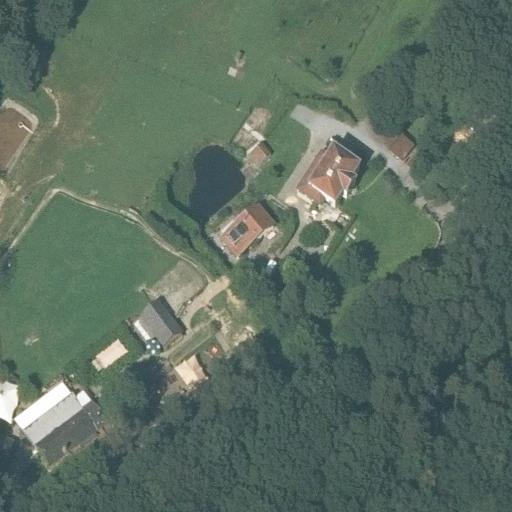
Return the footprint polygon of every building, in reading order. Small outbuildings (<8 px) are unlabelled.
[(45,60),(50,49),(38,43),(33,54),(45,60)] [(345,175),(335,168),(333,167),(314,196),(308,192),(303,200),(303,201),(299,207),(314,217),(318,210),(334,221),(342,209),(346,211),(355,198),(351,195),(359,183),(356,182),(358,179),(347,172),(345,175)] [(258,225),(243,238),(224,255),(239,271),(273,241),(258,225)] [(181,337),(156,306),(138,320),(163,352),(181,337)] [(100,355),(109,369),(134,352),(125,338),(100,355)] [(72,400),(23,435),(41,460),(90,426),(72,400)] [(15,444),(0,438),(0,465),(6,467),(15,444)]
